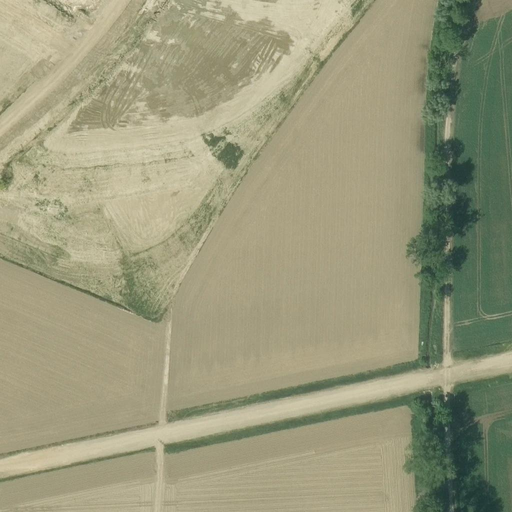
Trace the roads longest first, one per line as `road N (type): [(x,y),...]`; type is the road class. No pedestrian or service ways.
road 1 (track): [(447,365),(446,131),(457,43),(474,0)]
road 2 (unclassified): [(452,511),(447,365)]
